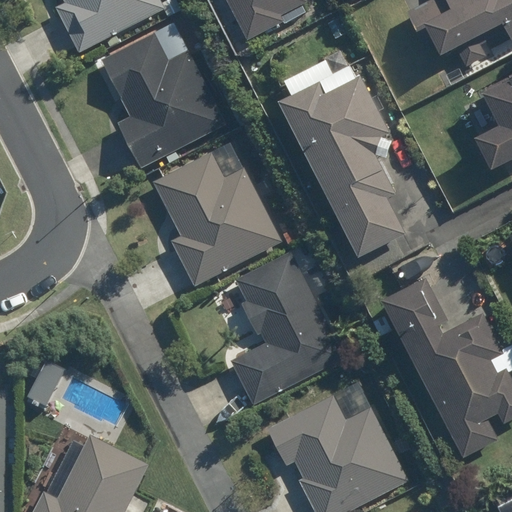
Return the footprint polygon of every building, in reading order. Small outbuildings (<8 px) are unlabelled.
[(58,0),(60,3),(52,8),(75,54),(163,10),(157,0),(58,0)] [(225,0),(246,38),(282,20),(280,15),(305,2),(304,0),(225,0)] [(511,0),(428,0),(405,12),(422,44),(429,40),(436,54),(454,46),(464,66),(485,56),(475,35),(501,22),(511,42),(511,41),(511,0)] [(137,170),(224,126),(186,50),(165,61),(151,34),(97,61),(126,118),(114,124),(137,170)] [(511,76),(480,92),(496,126),(473,137),(489,170),(511,158),(511,76)] [(373,136),(382,132),(359,86),(344,93),(348,102),(328,111),(316,88),(286,103),(359,251),(399,232),(381,195),(387,192),(368,152),(373,136)] [(208,153),(149,183),(177,237),(167,242),(191,288),(279,243),(241,168),(221,178),(208,153)] [(287,254),(231,281),(242,302),(238,304),(254,337),(257,335),(262,344),(227,361),(249,406),(343,360),(317,306),(313,308),(287,254)] [(489,362),(503,354),(481,313),(442,335),(437,327),(447,321),(425,278),(379,302),(462,457),(496,439),(486,419),(496,414),(502,425),(511,420),(511,383),(504,369),(496,373),(489,362)] [(478,278),(460,287),(472,312),(491,303),(478,278)] [(371,322),(379,337),(390,331),(383,316),(371,322)] [(312,511),(347,511),(407,482),(356,383),(264,430),(283,467),(292,463),(300,479),(296,481),(312,511)] [(121,511),(145,465),(86,436),(81,446),(69,441),(43,494),(38,492),(28,511),(27,511),(21,509),(19,511),(121,511)]
